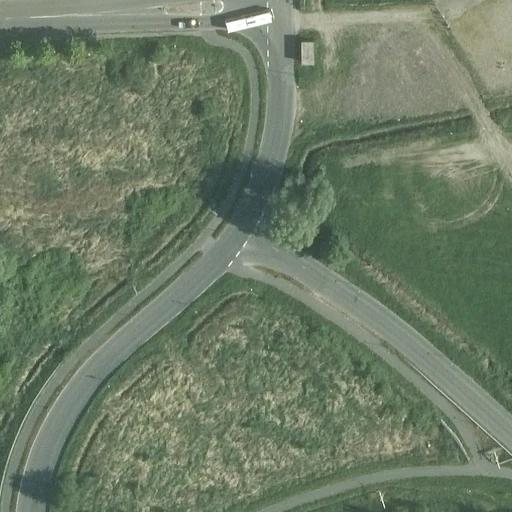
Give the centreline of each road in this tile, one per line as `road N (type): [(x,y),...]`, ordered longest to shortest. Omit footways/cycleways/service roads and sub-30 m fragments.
road 1 (residential): [(33,511),(51,440),(76,396),(247,231)]
road 2 (residential): [(247,231),(382,321),(511,432)]
road 3 (residential): [(247,231),(278,135),(277,19)]
road 4 (residential): [(124,13),(210,23),(277,19)]
road 5 (residential): [(124,13),(0,21)]
